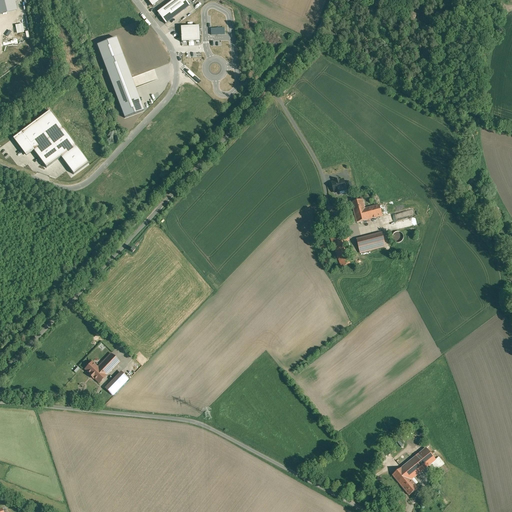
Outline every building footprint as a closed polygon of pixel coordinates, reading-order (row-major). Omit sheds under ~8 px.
[(0,0),(0,13),(16,10),(13,0),(0,0)] [(185,0),(173,0),(157,13),(165,24),(190,6),(185,0)] [(200,26),(181,27),(182,43),(201,42),(200,26)] [(116,38),(97,45),(124,118),(143,111),(116,38)] [(50,112),(13,139),(26,156),(33,150),(46,168),(61,157),(74,174),(88,163),(50,112)] [(336,182),(332,183),(334,193),(346,190),(346,189),(347,188),(346,185),(345,185),(344,180),(340,181),(339,180),(336,181),(336,182)] [(363,200),(351,203),(355,215),(366,213),(365,209),(363,200)] [(366,213),(368,220),(383,217),(380,205),(365,209),(366,213)] [(366,213),(355,215),(357,223),(368,220),(366,213)] [(382,233),(357,240),(360,253),(385,247),(382,233)] [(338,235),(330,238),(341,267),(349,264),(338,235)] [(327,257),(322,259),(326,266),(331,263),(328,257),(327,257)] [(111,354),(97,368),(106,376),(119,362),(111,354)] [(92,363),(85,370),(99,383),(106,376),(97,368),(92,363)] [(121,372),(105,388),(112,395),(128,379),(121,372)] [(426,449),(402,468),(411,480),(435,460),(426,449)] [(402,468),(392,475),(409,496),(418,488),(411,480),(402,468)]
